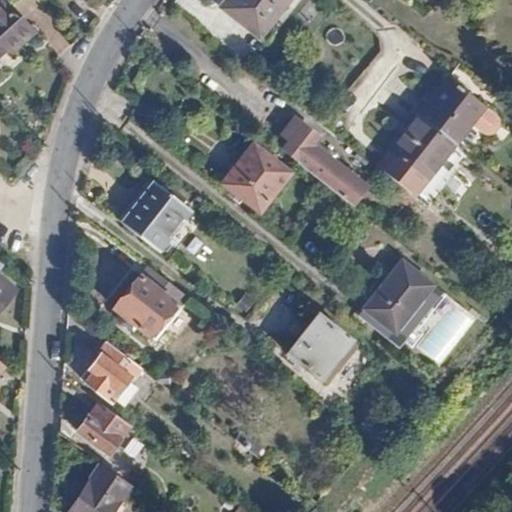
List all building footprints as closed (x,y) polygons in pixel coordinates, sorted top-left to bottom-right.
[(0,0),(0,22),(15,39),(16,41),(32,28),(12,5),(7,9),(0,0)] [(301,0),(239,0),(229,13),(268,43),(301,0)] [(0,54),(6,50),(4,48),(15,39),(0,22),(0,54)] [(32,28),(16,41),(21,46),(36,33),(32,28)] [(16,41),(8,48),(13,54),(21,46),(16,41)] [(447,79),(391,149),(428,179),(484,108),(447,79)] [(287,142),(283,148),(299,160),(310,145),(317,137),(294,119),(280,136),(287,142)] [(252,145),(222,183),(258,212),(288,173),(252,145)] [(296,164),(326,188),(351,207),(366,189),(310,145),(299,160),(296,164)] [(110,214),(156,250),(188,208),(180,203),(165,191),(142,174),(110,214)] [(165,191),(180,203),(184,198),(169,186),(165,191)] [(386,249),(348,298),(391,332),(430,285),(386,249)] [(147,265),(139,276),(148,284),(157,273),(147,265)] [(139,276),(113,308),(156,341),(168,326),(174,330),(188,313),(186,312),(187,310),(188,309),(194,302),(157,273),(148,284),(139,276)] [(0,303),(8,295),(7,295),(5,293),(11,286),(0,275),(0,303)] [(391,332),(385,339),(398,338),(408,325),(437,290),(430,285),(391,332)] [(11,286),(5,293),(7,295),(14,288),(11,286)] [(342,305),(385,339),(391,332),(348,298),(342,305)] [(188,309),(212,328),(218,321),(194,302),(188,309)] [(320,316),(288,354),(318,379),(350,340),(320,316)] [(212,328),(208,334),(223,346),(234,333),(218,321),(212,328)] [(398,338),(408,346),(419,333),(408,325),(398,338)] [(107,342),(99,353),(104,356),(111,346),(107,342)] [(86,381),(111,400),(130,376),(125,373),(133,362),(111,346),(104,356),(99,353),(89,367),(93,371),(86,381)] [(89,367),(87,368),(81,377),(86,381),(93,371),(89,367)] [(88,415),(77,430),(109,453),(130,424),(99,402),(89,416),(88,415)] [(241,434),(236,440),(255,455),(260,448),(241,434)] [(99,466),(65,511),(108,511),(127,486),(99,466)]
